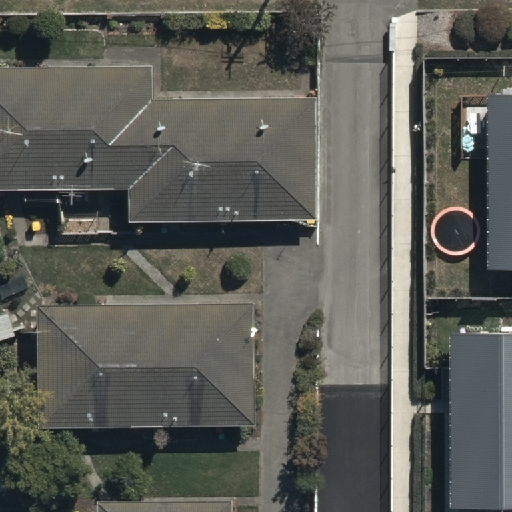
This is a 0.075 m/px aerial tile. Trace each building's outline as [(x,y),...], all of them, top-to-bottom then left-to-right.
[(310,92),(151,92),(151,58),(0,57),(0,182),(126,183),(126,214),(310,214),(310,92)] [(511,87),(482,88),(484,260),(511,260),(511,87)] [(250,291),(33,291),(34,414),(251,413),(250,291)] [(511,327),(449,328),(450,500),(511,499),(511,327)] [(233,511),(233,494),(98,494),(98,511),(233,511)]
